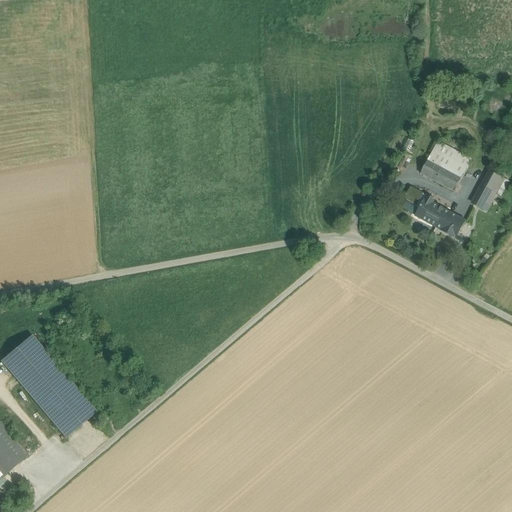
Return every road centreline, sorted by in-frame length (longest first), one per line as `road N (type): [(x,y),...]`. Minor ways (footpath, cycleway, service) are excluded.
road 1 (unclassified): [(0,296),(351,233),(511,320)]
road 2 (track): [(25,511),(351,233)]
